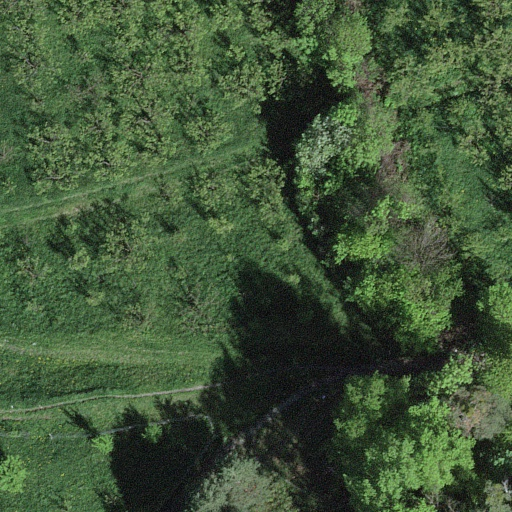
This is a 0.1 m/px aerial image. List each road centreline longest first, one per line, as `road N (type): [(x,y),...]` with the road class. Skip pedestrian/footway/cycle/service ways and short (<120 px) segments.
road 1 (track): [(419,368),(193,364),(0,345)]
road 2 (track): [(210,511),(302,407),(419,368)]
